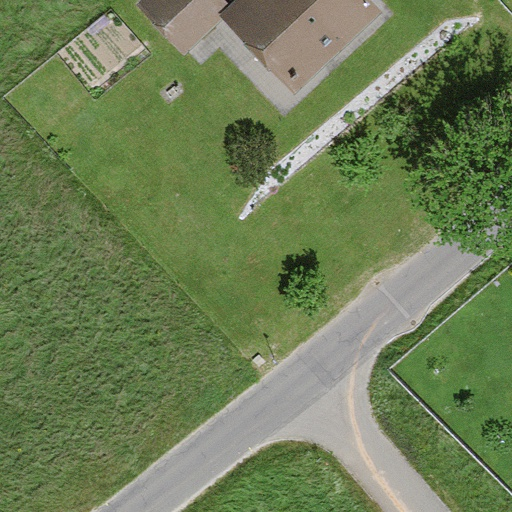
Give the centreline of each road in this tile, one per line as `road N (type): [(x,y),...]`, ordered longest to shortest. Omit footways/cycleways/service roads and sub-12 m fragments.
road 1 (unclassified): [(511,210),(306,382)]
road 2 (unclassified): [(306,382),(136,511)]
road 3 (residential): [(306,382),(416,511)]
